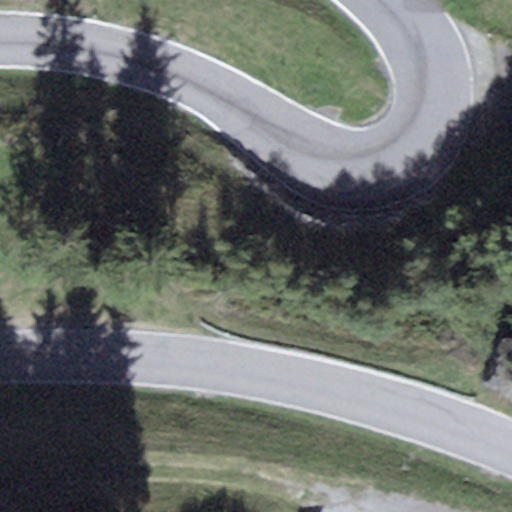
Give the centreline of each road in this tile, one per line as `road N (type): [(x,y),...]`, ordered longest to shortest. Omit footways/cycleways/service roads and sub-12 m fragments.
road 1 (tertiary): [(365,0),(405,30),(435,68),(435,89),(408,147),(360,164),(304,155),(165,80),(57,48),(0,41)]
road 2 (tertiary): [(0,358),(228,369),(404,410),(511,451)]
